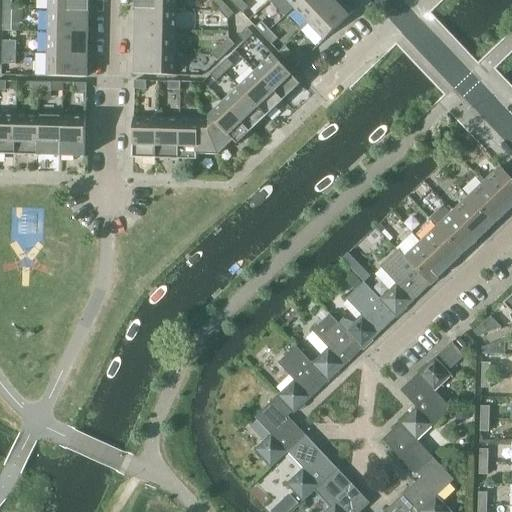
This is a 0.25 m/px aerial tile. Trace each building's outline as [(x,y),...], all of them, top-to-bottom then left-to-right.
[(3,0),(3,10),(12,10),(12,0),(3,0)] [(48,0),(48,11),(88,12),(88,0),(48,0)] [(136,0),(136,9),(176,10),(184,10),(184,0),(136,0)] [(225,5),(220,0),(214,0),(211,3),(219,11),(225,5)] [(247,7),(240,0),(238,0),(233,5),(241,13),(247,7)] [(301,0),(285,0),(293,8),(301,0)] [(333,0),(301,0),(293,8),(308,24),(333,0)] [(340,0),(333,0),(308,24),(324,40),(353,13),(340,0)] [(227,20),(234,14),(225,5),(219,11),(227,20)] [(136,9),(135,31),(176,32),(176,10),(136,9)] [(12,10),(3,10),(3,21),(11,22),(12,10)] [(20,22),(21,10),(12,10),(11,22),(20,22)] [(88,12),(48,11),(48,33),(88,34),(88,12)] [(261,22),(255,28),(263,36),(269,30),(261,22)] [(244,43),(253,35),(247,28),(238,37),(244,43)] [(277,39),(269,30),(263,36),(271,45),(277,39)] [(135,31),(135,52),(175,54),(176,32),(135,31)] [(88,34),(48,33),(47,54),(87,55),(88,34)] [(235,45),(229,39),(220,47),(226,53),(235,45)] [(11,41),(2,41),(2,53),(11,53),(11,41)] [(278,53),(285,60),(292,54),(285,46),(278,53)] [(226,53),(220,47),(211,55),(217,61),(226,53)] [(175,54),(135,52),(134,75),(175,76),(175,54)] [(10,65),(11,53),(2,53),(2,64),(10,65)] [(87,55),(47,54),(46,77),(87,78),(87,55)] [(292,54),(285,60),(294,69),(300,63),(292,54)] [(255,71),(283,101),(300,85),(272,55),(255,71)] [(233,65),(227,59),(218,67),(224,73),(233,65)] [(216,82),(224,73),(218,67),(210,75),(216,82)] [(255,71),(238,87),(267,117),(283,101),(255,71)] [(146,90),(146,81),(134,81),(134,90),(146,90)] [(39,91),(40,82),(28,82),(28,91),(39,91)] [(51,92),(51,83),(40,82),(39,91),(51,92)] [(180,82),(168,82),(168,90),(180,91),(180,82)] [(86,84),(74,83),(74,92),(86,92),(86,84)] [(238,87),(222,103),(250,132),(267,117),(238,87)] [(250,132),(222,103),(204,120),(218,156),(238,136),(242,140),(250,132)] [(0,114),(0,155),(15,156),(16,115),(0,114)] [(16,115),(15,156),(38,156),(39,115),(16,115)] [(62,116),(39,115),(38,156),(61,157),(62,116)] [(86,117),(62,116),(61,157),(85,157),(86,117)] [(155,159),(156,118),(133,118),(132,158),(155,159)] [(179,119),(156,118),(155,159),(179,160),(179,119)] [(204,120),(179,119),(179,160),(190,160),(190,155),(218,156),(204,120)] [(511,179),(500,167),(500,168),(485,182),(484,183),(510,210),(511,208),(511,179)] [(510,210),(484,183),(483,184),(468,197),(494,225),(510,210)] [(494,225),(468,197),(453,211),(452,212),(479,240),(494,225)] [(451,213),(436,227),(462,255),(479,240),(452,212),(451,213)] [(462,255),(436,227),(432,222),(417,236),(419,238),(422,241),(448,269),(462,255)] [(380,223),(376,227),(382,233),(385,230),(386,229),(380,223)] [(448,269),(422,241),(420,243),(405,257),(431,285),(448,269)] [(431,285),(405,257),(398,250),(380,267),(396,284),(380,299),(379,300),(396,318),(431,285)] [(348,253),(342,260),(356,274),(359,277),(362,273),(362,268),(348,253)] [(353,289),(354,289),(360,283),(354,276),(347,282),(353,289)] [(379,300),(380,299),(364,282),(346,299),(362,316),(355,323),(343,319),(338,324),(346,331),(345,332),(362,350),(396,318),(379,300)] [(322,322),(330,314),(325,309),(317,317),(322,322)] [(346,331),(338,324),(330,314),(312,331),(328,348),(312,364),(311,364),(328,382),(362,350),(345,332),(346,331)] [(501,328),(491,317),(474,332),(478,336),(501,328)] [(460,351),(466,345),(460,339),(454,345),(460,351)] [(483,348),(483,354),(506,355),(506,339),(483,348)] [(465,356),(454,344),(452,342),(438,355),(451,369),(465,356)] [(311,364),(312,364),(296,347),(278,364),(294,381),(277,396),(292,412),(292,413),(294,414),(328,382),(311,364)] [(452,376),(435,358),(400,391),(416,408),(417,407),(434,425),(451,409),(435,392),(452,376)] [(456,366),(462,372),(468,366),(462,360),(456,366)] [(482,364),(482,376),(491,376),(491,364),(482,364)] [(491,376),(482,376),(482,388),(490,388),(491,376)] [(292,413),(277,396),(255,418),(271,435),(254,451),(271,469),(287,453),(305,436),(288,417),(292,413)] [(490,407),(481,407),(481,419),(490,419),(490,407)] [(434,425),(416,408),(382,440),(415,475),(417,473),(433,458),(417,441),(434,425)] [(474,420),(474,410),(455,410),(455,420),(474,420)] [(489,432),(490,419),(481,419),(480,432),(489,432)] [(305,436),(287,453),(303,469),(286,485),(303,502),(320,486),(337,469),(305,436)] [(480,449),(480,462),(488,462),(489,450),(480,449)] [(454,480),(433,458),(417,473),(421,477),(403,495),(418,511),(451,511),(437,496),(454,480)] [(488,462),(480,462),(479,475),(488,475),(488,462)] [(360,511),(370,504),(337,469),(320,486),(335,503),(325,511),(360,511)] [(479,493),(478,505),(487,506),(487,493),(479,493)] [(418,511),(403,495),(384,511),(418,511)] [(284,504),(290,510),(297,503),(292,497),(284,504)]
